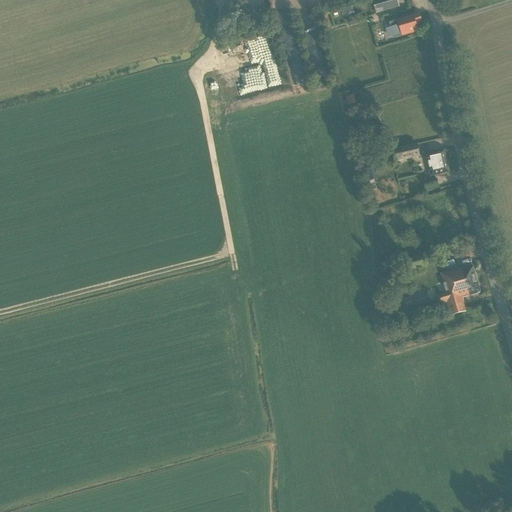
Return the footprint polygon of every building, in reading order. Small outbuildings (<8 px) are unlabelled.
[(399,7),(397,0),(372,0),(376,13),(399,7)] [(326,14),(319,17),(322,29),(326,28),(324,24),(328,23),(326,14)] [(397,21),(398,22),(396,22),(391,23),(389,24),(390,29),(388,29),(389,32),(390,36),(391,38),(393,38),(394,40),(401,37),(400,37),(402,36),(402,37),(418,32),(416,26),(422,24),(419,15),(397,21)] [(298,50),(286,53),(294,88),(306,85),(298,50)] [(420,156),(417,144),(392,149),(395,162),(420,156)] [(439,175),(449,173),(444,152),(430,155),(434,173),(438,172),(439,175)] [(374,178),(371,168),(364,170),(367,180),(374,178)] [(426,192),(438,189),(436,181),(424,184),(426,192)] [(407,272),(423,267),(420,257),(404,262),(407,272)] [(462,298),(480,293),(472,266),(443,274),(445,282),(443,282),(446,294),(437,296),(440,305),(447,303),(451,316),(466,312),(462,298)] [(382,328),(393,325),(388,308),(378,311),(382,328)]
